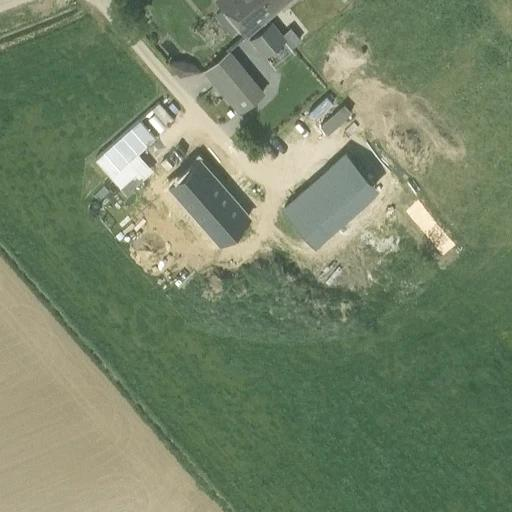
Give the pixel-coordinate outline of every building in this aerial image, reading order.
[(216,0),(222,7),(214,14),(230,33),(239,26),(247,35),(287,0),(216,0)] [(270,24),(250,41),(263,56),(264,57),(284,41),(283,39),(270,24)] [(228,49),(202,71),(219,91),(238,115),(265,93),(228,49)] [(139,118),(94,158),(124,193),(143,177),(128,161),(155,137),(139,118)] [(309,186),(283,209),(308,237),(321,225),(316,220),(330,208),(335,213),(371,181),(346,153),(345,154),(329,168),(335,175),(344,185),(326,201),(311,184),(309,186)] [(177,180),(222,230),(249,206),(204,156),(177,180)]
